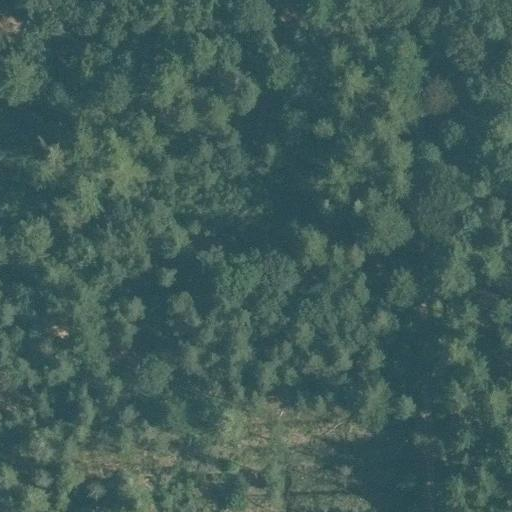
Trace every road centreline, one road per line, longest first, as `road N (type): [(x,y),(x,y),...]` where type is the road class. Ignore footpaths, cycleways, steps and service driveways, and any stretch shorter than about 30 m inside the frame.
road 1 (track): [(414,511),(402,209)]
road 2 (track): [(395,0),(402,209)]
